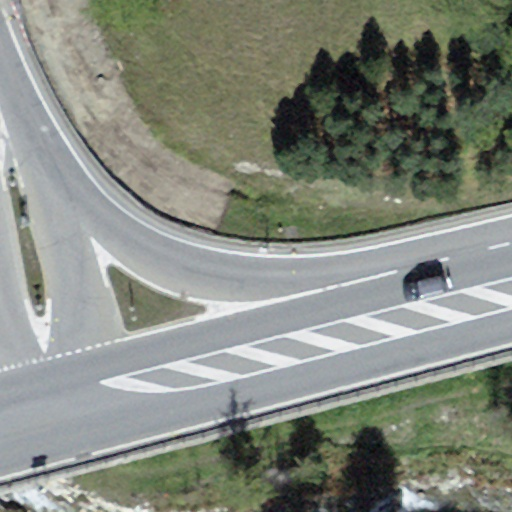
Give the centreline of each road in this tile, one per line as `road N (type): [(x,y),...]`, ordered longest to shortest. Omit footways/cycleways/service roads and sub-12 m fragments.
road 1 (tertiary): [(464,305),(189,267),(96,220),(4,145)]
road 2 (primary): [(68,407),(464,305)]
road 3 (tertiary): [(4,145),(68,407)]
